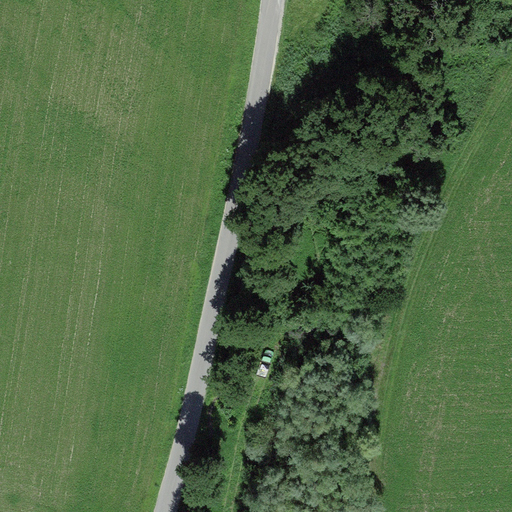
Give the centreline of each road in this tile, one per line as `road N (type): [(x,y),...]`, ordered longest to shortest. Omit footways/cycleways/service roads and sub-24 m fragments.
road 1 (unclassified): [(278,0),(265,102),(174,511)]
road 2 (track): [(357,511),(397,313)]
